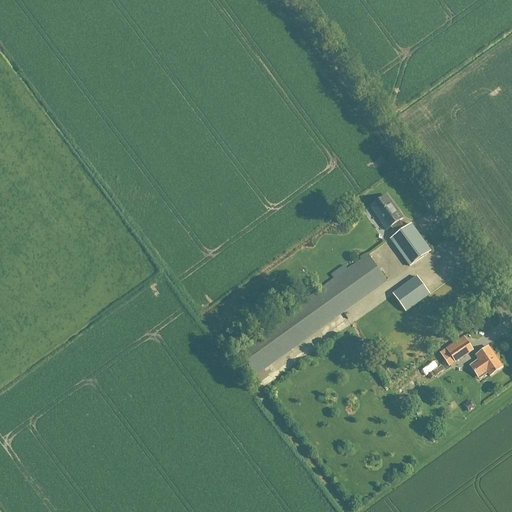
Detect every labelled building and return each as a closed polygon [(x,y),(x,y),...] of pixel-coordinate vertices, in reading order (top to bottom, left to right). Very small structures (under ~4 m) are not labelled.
[(380,223),(386,231),(390,228),(396,236),(390,240),(412,271),(433,256),(411,225),(403,231),(398,223),(403,219),(395,209),(394,211),(384,198),(371,208),(381,222),(380,223)] [(381,283),(387,280),(382,270),(376,273),(381,283)] [(392,295),(405,313),(429,295),(416,277),(392,295)] [(467,343),(451,354),(456,362),(473,351),(467,343)] [(490,377),(502,369),(488,348),(476,356),(480,362),(471,368),(478,378),(486,372),(490,377)] [(449,368),(455,363),(446,350),(440,354),(449,368)] [(419,369),(394,386),(403,399),(428,382),(419,369)] [(472,401),(465,406),(469,411),(476,407),(472,401)] [(414,418),(406,424),(411,430),(418,424),(414,418)]
